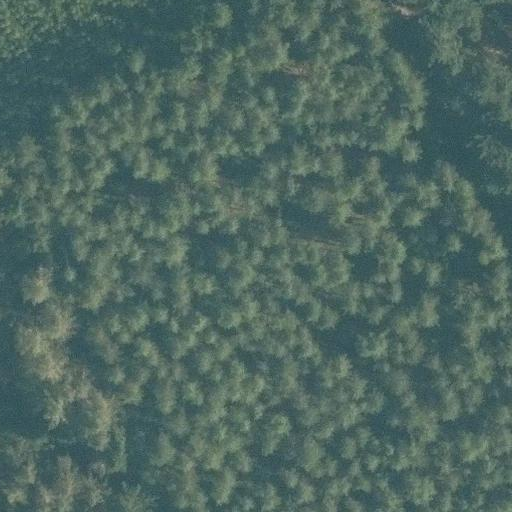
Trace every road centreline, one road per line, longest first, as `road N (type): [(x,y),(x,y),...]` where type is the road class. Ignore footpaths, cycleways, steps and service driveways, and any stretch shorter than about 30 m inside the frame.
road 1 (track): [(511,66),(437,85),(72,299),(184,511)]
road 2 (track): [(391,0),(511,225)]
